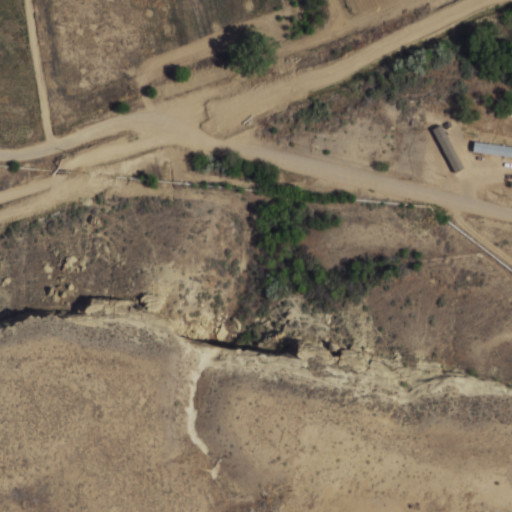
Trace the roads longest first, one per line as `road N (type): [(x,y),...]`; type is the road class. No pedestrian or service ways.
road 1 (tertiary): [(173,126),(227,148),(511,208)]
road 2 (tertiary): [(173,126),(317,78),(482,0)]
road 3 (tertiary): [(0,157),(173,126)]
road 4 (residential): [(0,195),(158,130)]
